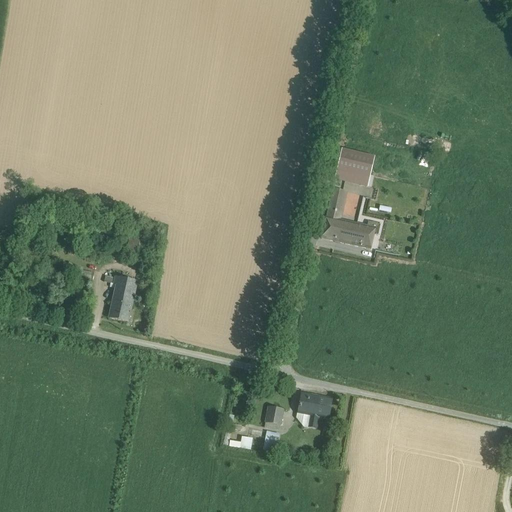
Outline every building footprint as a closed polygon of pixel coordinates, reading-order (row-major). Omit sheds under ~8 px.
[(373,158),(342,150),(338,170),(363,175),(361,184),(360,185),(367,187),(373,158)] [(363,175),(338,170),(336,178),(361,184),(363,175)] [(346,193),(333,190),(327,218),(340,221),(346,193)] [(398,200),(382,197),(380,205),(396,209),(398,200)] [(340,221),(327,218),(322,239),(351,246),(356,225),(340,221)] [(368,227),(356,225),(351,246),(370,250),(375,229),(376,224),(369,223),(368,227)] [(150,242),(131,237),(126,256),(145,261),(150,242)] [(137,282),(115,277),(115,280),(114,285),(117,286),(114,298),(132,303),(137,282)] [(26,284),(18,282),(15,298),(23,300),(26,284)] [(132,303),(114,298),(109,319),(126,323),(128,313),(130,313),(132,303)] [(332,399),(301,393),(297,414),(318,418),(329,420),(332,399)] [(283,412),(270,410),(267,423),(280,425),(283,412)] [(318,418),(310,416),(309,428),(316,429),(318,418)] [(251,449),(252,437),(241,437),(241,448),(251,449)]
